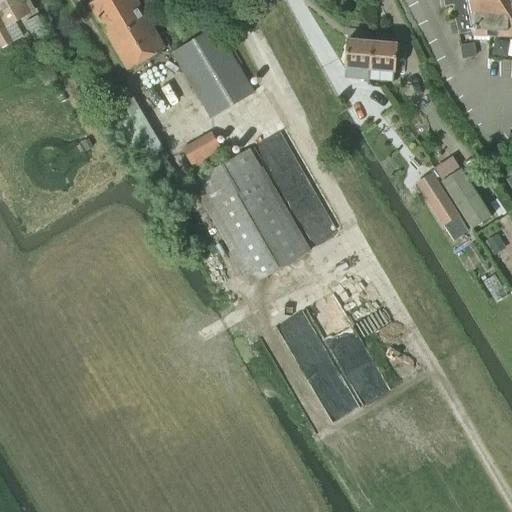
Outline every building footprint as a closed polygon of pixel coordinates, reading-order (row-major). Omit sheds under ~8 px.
[(0,0),(0,47),(1,50),(14,43),(5,27),(29,13),(21,0),(0,0)] [(127,69),(164,47),(136,0),(94,0),(89,3),(127,69)] [(511,18),(508,0),(452,0),(459,32),(471,30),(471,33),(511,35),(511,18)] [(211,117),(253,92),(215,27),(172,52),(211,117)] [(369,69),(371,40),(347,38),(344,76),(368,78),(369,69)] [(393,80),(396,43),(371,40),(369,69),(368,78),(393,80)] [(195,170),(224,154),(211,131),(182,148),(195,170)] [(252,284),(308,252),(249,148),(193,180),(252,284)] [(440,181),(471,228),(490,216),(460,168),(440,181)] [(432,173),(416,183),(443,225),(459,214),(432,173)] [(375,303),(375,297),(374,292),(373,287),(370,282),(367,278),(362,274),(358,272),(352,270),(347,269),(341,270),(336,271),(331,273),(327,277),(323,281),(320,285),(318,290),(317,296),(317,301),(319,307),(321,312),(324,316),(328,320),(332,323),(337,325),(343,327),(348,327),(353,326),(359,324),(363,321),(367,317),(371,313),(373,308),(375,303)]
